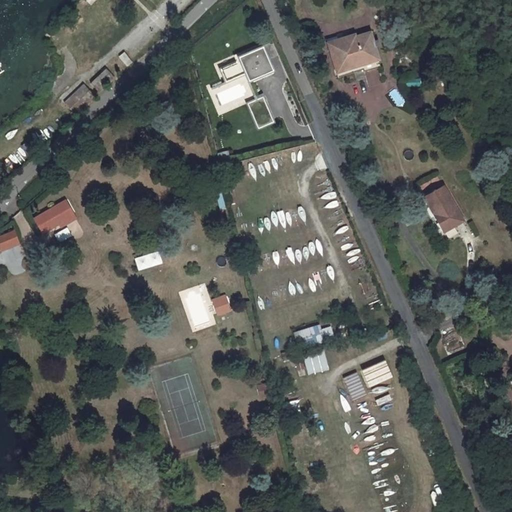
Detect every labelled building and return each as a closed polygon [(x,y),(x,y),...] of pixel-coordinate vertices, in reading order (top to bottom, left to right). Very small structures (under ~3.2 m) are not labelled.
[(328,49),(336,72),(377,59),(369,32),(337,43),(338,46),(328,49)] [(262,48),(239,58),(249,82),(262,76),(272,71),(262,48)] [(222,79),(238,74),(234,60),(218,66),(222,79)] [(394,88),(388,92),(397,107),(404,103),(394,88)] [(443,186),(424,197),(443,231),(463,220),(443,186)] [(74,216),(66,202),(35,221),(43,234),(74,216)] [(25,236),(32,232),(20,212),(13,216),(25,236)] [(66,239),(80,231),(74,222),(61,229),(66,239)] [(0,251),(17,244),(11,230),(0,234),(0,251)] [(135,271),(160,263),(156,251),(131,259),(135,271)] [(209,298),(214,317),(229,313),(224,294),(209,298)] [(304,342),(306,348),(334,338),(330,327),(321,330),(319,325),(293,333),(296,344),(304,342)] [(302,355),(308,376),(328,370),(323,349),(302,355)] [(384,360),(361,371),(368,388),(392,378),(384,360)] [(366,396),(356,372),(342,378),(353,402),(366,396)] [(276,395),(273,382),(256,386),(259,399),(276,395)] [(377,405),(389,400),(387,395),(375,399),(377,405)]
